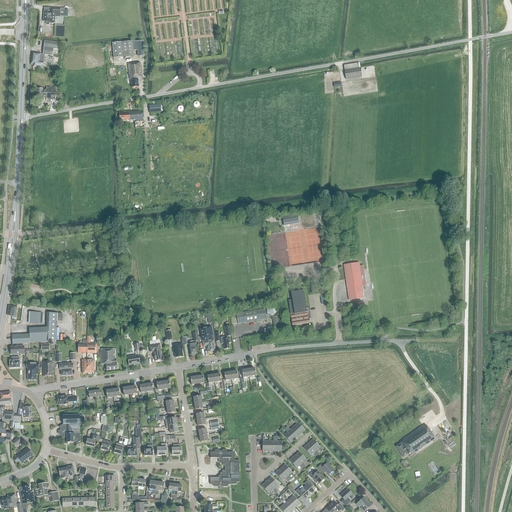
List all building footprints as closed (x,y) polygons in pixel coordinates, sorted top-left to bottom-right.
[(60,8),(59,8),(49,8),(49,11),(44,11),(43,22),(46,22),(45,24),(46,25),(48,25),(49,24),(49,23),(54,24),(55,16),(67,17),(67,15),(67,14),(68,10),(60,10),(60,8)] [(58,42),(44,41),(43,54),(40,54),(32,53),(30,64),(33,64),(33,67),(42,68),(43,62),(44,55),(52,56),(53,49),(57,49),(58,42)] [(144,56),(143,41),(132,42),(132,41),(112,43),(113,58),(133,56),(133,51),(137,51),(138,56),(144,56)] [(142,78),(140,63),(127,64),(129,80),(130,80),(131,88),(139,87),(138,79),(142,78)] [(361,77),(359,63),(343,66),(344,71),(345,80),(361,77)] [(56,87),(46,87),(46,90),(42,90),(42,89),(36,89),(36,98),(42,98),(46,98),(46,101),(55,101),(57,101),(57,100),(60,100),(60,88),(57,88),(57,87),(56,87)] [(202,99),(194,106),(196,108),(204,101),(202,99)] [(161,112),(160,105),(149,106),(150,113),(161,112)] [(143,120),(143,111),(129,111),(119,112),(119,120),(125,119),(125,120),(129,119),(129,121),(143,120)] [(298,223),(296,215),(282,217),(283,226),(298,223)] [(363,298),(358,263),(344,265),(349,301),(363,298)] [(306,308),(303,290),(290,292),(292,300),(289,300),(287,300),(292,326),(308,323),(308,319),(310,319),(308,308),(306,308)] [(14,307),(9,306),(7,316),(13,317),(13,316),(15,317),(16,308),(14,307)] [(276,313),(275,307),(267,308),(268,315),(276,313)] [(265,319),(264,309),(236,314),(238,324),(246,322),(265,319)] [(40,313),(30,312),(30,324),(40,324),(40,313)] [(29,329),(29,334),(12,335),(12,344),(13,344),(13,347),(10,347),(11,355),(20,354),(24,354),(24,346),(18,347),(18,344),(30,343),(40,343),(40,342),(56,342),(57,313),(48,313),(48,328),(29,329)] [(231,336),(229,326),(224,327),(226,337),(220,338),(221,344),(223,344),(224,349),(229,349),(228,343),(230,343),(229,337),(231,336)] [(215,351),(211,327),(200,328),(203,347),(206,346),(207,352),(215,351)] [(190,355),(197,354),(196,346),(195,342),(195,341),(198,341),(197,332),(192,333),(193,339),(194,341),(189,342),(187,343),(188,348),(190,355)] [(78,353),(87,353),(87,352),(87,343),(87,340),(82,340),(83,343),(78,343),(78,353)] [(87,352),(87,353),(95,353),(95,352),(98,353),(98,340),(95,340),(95,343),(87,343),(87,352)] [(158,341),(157,340),(150,341),(149,342),(150,346),(149,346),(150,353),(154,352),(155,361),(161,360),(163,360),(163,356),(161,356),(160,352),(161,352),(159,344),(158,341)] [(183,350),(182,343),(172,345),(173,353),(174,353),(175,358),(183,356),(181,350),(183,350)] [(115,360),(114,349),(100,350),(100,365),(106,364),(106,370),(117,370),(116,360),(115,360)] [(138,355),(135,356),(127,357),(128,366),(140,364),(138,355)] [(19,361),(19,357),(11,357),(11,361),(9,361),(10,368),(19,368),(19,361)] [(54,363),(53,363),(53,362),(43,362),(43,376),(53,376),(53,365),(54,365),(54,363)] [(38,363),(26,363),(26,368),(28,368),(27,381),(36,381),(36,375),(39,375),(39,368),(38,368),(38,363)] [(72,364),(65,364),(59,364),(59,370),(61,370),(61,376),(71,375),(71,370),(73,370),(72,364)] [(95,397),(96,397),(100,397),(100,400),(103,399),(102,396),(101,396),(100,390),(94,391),(95,397)] [(95,397),(94,391),(88,392),(89,398),(94,397),(94,401),(96,400),(96,397),(95,397)] [(12,404),(10,392),(0,394),(1,400),(0,399),(0,418),(2,419),(2,421),(14,422),(14,423),(20,423),(21,416),(13,415),(14,413),(4,412),(5,405),(12,404)] [(67,399),(66,396),(57,397),(57,402),(57,405),(58,405),(63,405),(64,405),(68,405),(67,403),(73,402),(74,404),(78,403),(77,397),(67,399)] [(433,406),(426,410),(430,415),(436,411),(433,406)] [(32,418),(31,407),(23,407),(24,418),(32,418)] [(74,443),(75,445),(80,441),(80,428),(79,422),(83,422),(83,417),(79,417),(79,415),(63,416),(63,424),(59,427),(62,432),(59,433),(62,438),(64,437),(64,436),(67,436),(74,436),(74,443)] [(102,425),(103,425),(102,428),(108,429),(109,426),(106,426),(107,422),(107,416),(101,416),(100,422),(102,425)] [(160,417),(157,417),(158,421),(164,420),(165,420),(165,421),(165,425),(166,427),(177,425),(176,418),(169,419),(168,419),(167,416),(164,416),(160,417)] [(293,427),(300,435),(305,430),(298,422),(297,423),(294,419),(293,421),(296,424),(293,427)] [(407,431),(418,424),(415,420),(404,427),(407,431)] [(415,453),(435,439),(425,424),(402,440),(403,441),(400,443),(401,444),(396,447),(403,458),(411,453),(412,454),(415,452),(415,453)] [(141,428),(141,425),(137,425),(137,428),(135,428),(135,437),(132,437),(133,447),(127,447),(128,456),(136,456),(136,450),(140,450),(140,445),(141,444),(141,428)] [(177,425),(166,427),(166,429),(169,429),(170,434),(178,432),(177,425)] [(295,439),(300,435),(293,427),(290,430),(287,426),(285,428),(295,439)] [(0,427),(0,438),(6,439),(5,442),(10,442),(12,433),(6,432),(6,429),(0,427)] [(295,439),(285,428),(284,429),(286,432),(283,435),(291,443),(295,439)] [(98,436),(93,435),(92,435),(90,440),(87,439),(85,445),(94,448),(95,441),(96,442),(98,436)] [(21,442),(18,437),(12,442),(15,446),(21,442)] [(128,440),(120,438),(118,444),(116,443),(113,453),(121,455),(123,445),(126,446),(128,440)] [(308,443),(315,451),(318,449),(321,452),(323,450),(320,447),(313,439),(308,443)] [(111,442),(103,440),(100,449),(108,451),(109,446),(110,447),(111,442)] [(318,455),(315,451),(308,443),(303,448),(310,456),(313,453),(316,456),(318,455)] [(166,455),(166,444),(161,444),(161,448),(156,448),(157,455),(166,455)] [(152,456),(152,445),(147,445),(147,449),(144,449),(144,456),(152,456)] [(179,448),(179,445),(173,445),(173,448),(172,448),(172,455),(181,455),(180,448),(179,448)] [(33,455),(28,448),(12,459),(15,463),(20,460),(22,464),(33,455)] [(219,450),(215,450),(214,451),(214,452),(210,452),(210,458),(217,458),(217,459),(218,461),(220,461),(219,463),(221,464),(224,464),(224,472),(221,472),(219,474),(219,476),(218,476),(217,477),(217,478),(210,478),(210,482),(210,485),(212,485),(212,486),(214,487),(219,487),(219,486),(222,486),(222,487),(227,487),(228,486),(228,485),(235,485),(237,483),(237,482),(239,482),(239,460),(234,460),(234,453),(233,452),(231,452),(227,452),(227,451),(226,450),(222,450),(222,451),(219,451),(219,450)] [(299,452),(294,456),(304,467),(305,466),(303,463),(306,460),(299,452)] [(304,467),(294,456),(289,460),(296,468),(299,465),(302,469),(304,467)] [(285,464),(280,469),(290,480),(291,479),(289,475),(292,472),(285,464)] [(333,471),(327,464),(323,466),(321,464),(317,468),(323,474),(325,471),(328,475),(333,471)] [(60,478),(61,479),(68,478),(68,476),(74,476),(73,466),(67,467),(67,468),(59,469),(60,475),(59,476),(60,478)] [(288,481),(290,480),(280,469),(275,473),(282,481),(285,478),(288,481)] [(324,479),(317,471),(314,475),(311,472),(308,475),(313,481),(315,479),(319,483),(322,481),(322,482),(324,480),(323,479),(324,479)] [(105,476),(105,484),(114,484),(113,476),(105,476)] [(266,481),(273,489),(276,493),(277,491),(275,488),(278,485),(270,477),(266,481)] [(303,488),(310,495),(314,492),(311,488),(313,486),(308,480),(304,484),(306,486),(303,488)] [(270,492),(273,489),(266,481),(261,486),(268,494),(271,497),(273,495),(270,492)] [(157,482),(155,495),(158,495),(159,491),(163,491),(164,483),(157,482)] [(47,493),(45,484),(39,485),(39,490),(38,490),(35,490),(36,497),(39,497),(43,496),(45,496),(45,498),(50,497),(51,502),(55,501),(54,493),(49,494),(47,494),(47,493)] [(105,484),(105,492),(114,492),(114,484),(105,484)] [(175,484),(173,499),(176,499),(177,491),(181,492),(181,485),(175,484)] [(23,511),(26,511),(26,509),(27,509),(26,503),(34,502),(33,492),(30,493),(29,487),(21,488),(20,487),(19,488),(19,491),(20,491),(23,511)] [(306,499),(310,495),(303,488),(301,490),(299,488),(295,491),(300,497),(302,495),(306,499)] [(352,494),(347,489),(340,496),(343,499),(341,502),(345,507),(351,502),(348,498),(352,494)] [(105,492),(106,500),(114,500),(114,492),(105,492)] [(17,505),(15,494),(7,495),(8,498),(2,499),(2,504),(4,510),(10,509),(9,507),(12,506),(12,507),(13,507),(14,511),(22,511),(22,506),(17,507),(17,505)] [(293,496),(288,500),(295,508),(300,503),(293,496)] [(359,508),(367,502),(363,497),(356,504),(359,508)] [(78,507),(78,498),(70,499),(70,507),(78,507)] [(86,498),(78,498),(78,507),(86,506),(86,498)] [(86,498),(86,506),(94,506),(94,498),(86,498)] [(62,507),(70,507),(70,499),(62,499),(62,507)] [(114,508),(114,500),(106,500),(106,508),(114,508)] [(282,502),(284,504),(291,511),(295,508),(288,500),(286,502),(284,501),(282,502)] [(333,501),(329,505),(335,511),(337,511),(338,511),(339,511),(341,511),(344,509),(339,503),(337,505),(333,501)] [(363,511),(371,506),(367,502),(359,508),(362,511),(363,511)]
